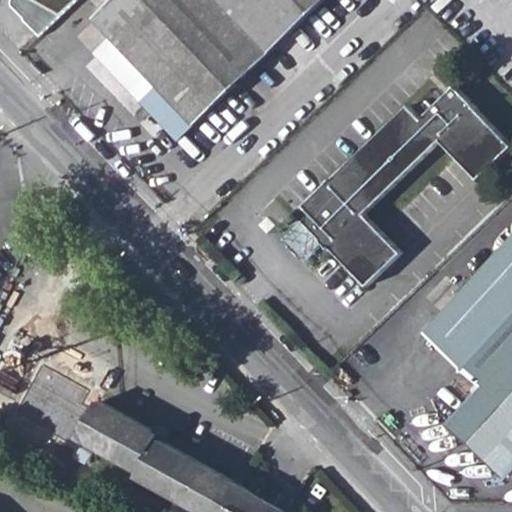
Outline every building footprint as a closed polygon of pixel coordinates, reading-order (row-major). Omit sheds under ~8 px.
[(42,37),(80,0),(13,0),(12,3),(14,7),(42,37)] [(98,51),(180,138),(329,0),(115,0),(98,17),(113,35),(98,51)] [(412,106),(298,215),(332,250),(369,287),(406,253),(368,214),(441,144),(479,178),(511,147),(511,137),(461,88),(426,119),(412,106)] [(281,236),(313,267),(332,250),(298,215),(281,236)] [(511,240),(427,332),(485,387),(453,423),(510,476),(511,473),(511,240)] [(294,511),(296,509),(259,488),(257,491),(165,442),(169,434),(106,401),(86,438),(148,471),(146,475),(186,496),(178,511),(180,511),(294,511)]
